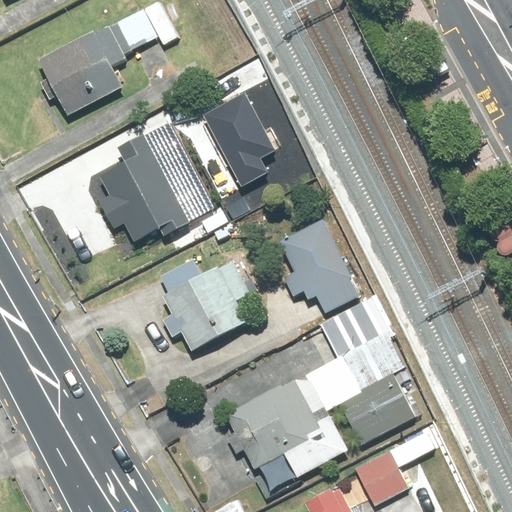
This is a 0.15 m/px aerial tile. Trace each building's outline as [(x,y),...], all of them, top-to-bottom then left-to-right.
[(206,0),(177,0),(183,12),(206,0)] [(136,51),(170,34),(157,8),(44,63),(72,120),(130,92),(118,67),(139,57),(136,51)] [(247,93),(203,117),(241,188),(271,173),(262,157),(278,149),(247,93)] [(120,234),(131,229),(137,243),(168,229),(172,239),(197,227),(154,136),(123,150),(129,165),(103,177),(112,197),(105,201),(120,234)] [(299,275),(289,281),(299,299),(315,290),(327,313),(365,292),(327,221),(283,245),(299,275)] [(189,334),(197,353),(257,325),(245,300),(255,295),(239,261),(204,277),(198,262),(163,278),(179,313),(169,317),(179,338),(189,334)] [(330,410),(313,376),(236,414),(275,494),(352,456),(330,410)] [(400,376),(344,403),(366,449),(423,422),(400,376)] [(393,454),(361,472),(380,506),(412,488),(393,454)] [(348,511),(336,488),(309,503),(313,511),(348,511)]
